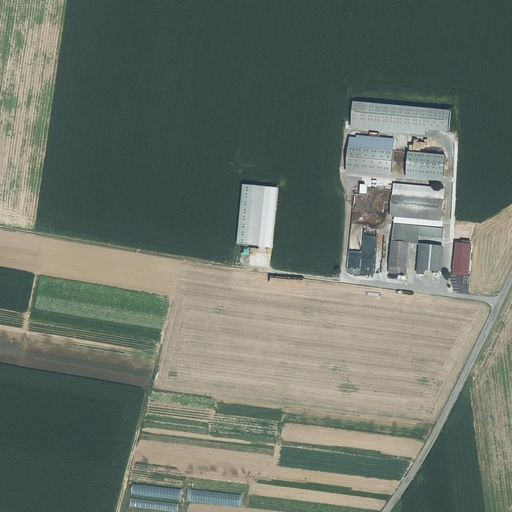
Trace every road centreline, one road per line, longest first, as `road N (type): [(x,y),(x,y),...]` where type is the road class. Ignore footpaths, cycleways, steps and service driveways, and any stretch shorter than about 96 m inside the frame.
road 1 (track): [(498,304),(0,229)]
road 2 (tertiary): [(511,277),(435,435),(387,511)]
road 3 (track): [(117,511),(180,261)]
